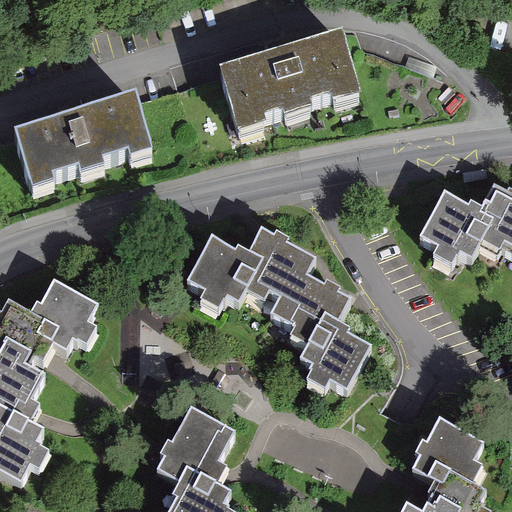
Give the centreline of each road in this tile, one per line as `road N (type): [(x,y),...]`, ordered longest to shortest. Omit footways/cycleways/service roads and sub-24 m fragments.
road 1 (residential): [(504,140),(494,106),(454,60),(403,29),(357,17),(115,74),(0,113)]
road 2 (residential): [(504,140),(163,201),(0,255)]
